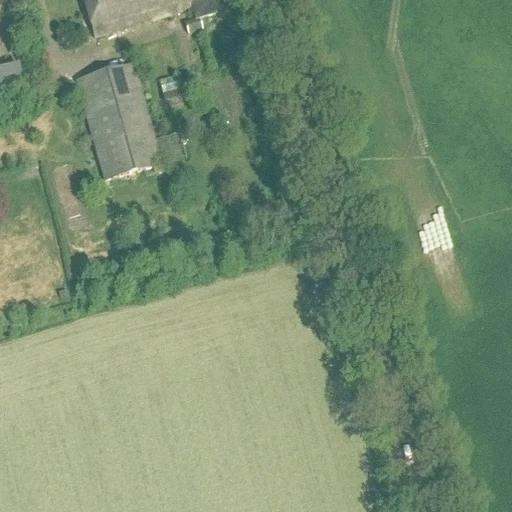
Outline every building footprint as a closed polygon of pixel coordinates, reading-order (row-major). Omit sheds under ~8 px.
[(120,0),(81,0),(94,42),(128,32),(127,28),(129,27),(120,0)] [(120,0),(129,27),(127,28),(128,32),(156,24),(185,16),(191,14),(192,16),(194,23),(184,26),(187,39),(201,35),(198,24),(215,19),(211,3),(218,1),(217,0),(120,0)] [(0,49),(0,98),(23,93),(18,71),(12,46),(0,49)] [(102,185),(159,170),(132,72),(75,88),(102,185)] [(181,94),(162,99),(164,107),(170,110),(180,108),(183,102),(181,94)] [(66,295),(57,296),(59,306),(68,304),(66,295)]
